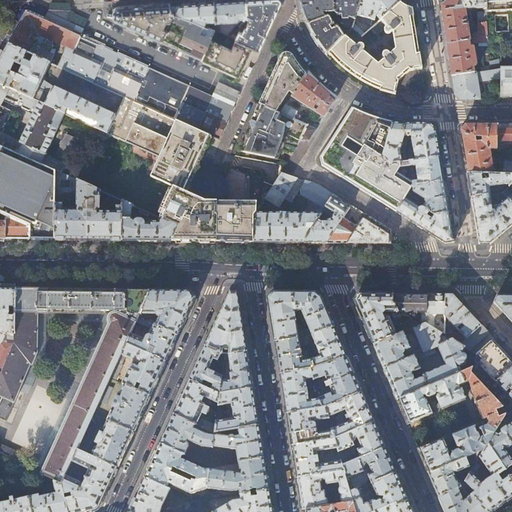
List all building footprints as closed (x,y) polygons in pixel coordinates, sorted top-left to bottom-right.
[(195,2),(170,3),(171,11),(174,13),(199,22),(204,24),(206,20),(216,20),(215,0),(195,2)] [(219,0),(215,0),(216,20),(216,24),(221,23),(220,21),(239,20),(241,18),(241,17),(245,17),(248,12),(246,0),(219,0)] [(246,0),(248,12),(245,17),(244,19),(237,26),(239,28),(242,24),(243,25),(246,21),(248,16),(251,18),(247,27),(245,26),(243,31),(239,30),(237,34),(232,32),(228,35),(253,46),(260,49),(277,10),(280,5),(281,2),(281,1),(281,0),(246,0)] [(327,14),(334,13),(333,0),(299,0),(307,25),(325,19),(323,13),(327,13),(327,14)] [(333,0),(334,13),(337,16),(342,16),(343,20),(351,19),(356,21),(357,17),(362,0),(333,0)] [(362,0),(357,17),(362,17),(361,21),(364,21),(365,18),(373,20),(373,16),(377,16),(381,20),(400,3),(398,1),(397,0),(362,0)] [(488,42),(487,12),(486,0),(447,0),(445,2),(441,6),(451,67),(452,76),(475,73),(474,67),(476,67),(477,65),(475,48),(473,46),(471,47),(470,41),(471,41),(466,9),(483,8),(483,12),(477,12),(477,22),(478,22),(478,32),(473,35),(473,43),(488,42)] [(511,0),(486,0),(487,12),(488,42),(501,41),(511,41),(511,0)] [(171,19),(174,13),(171,11),(170,3),(159,4),(123,7),(118,7),(116,19),(155,37),(162,40),(167,27),(163,26),(166,19),(171,19)] [(345,36),(328,54),(342,67),(369,85),(396,94),(399,81),(398,81),(410,71),(414,70),(415,69),(420,69),(421,69),(423,69),(420,54),(414,17),(413,9),(405,6),(400,3),(381,20),(387,26),(385,28),(385,29),(385,30),(385,32),(386,33),(386,34),(387,34),(388,34),(390,34),(393,31),(396,50),(391,54),(388,52),(387,51),(386,52),(385,52),(384,53),(383,54),(383,55),(383,56),(384,58),(385,59),(379,64),(363,51),(364,51),(364,49),(364,48),(364,47),(363,45),(362,45),(360,45),(359,45),(357,46),(345,36)] [(19,28),(9,45),(50,63),(66,70),(81,37),(54,25),(28,13),(19,28)] [(199,22),(174,13),(171,19),(167,27),(162,40),(167,42),(202,59),(215,29),(212,28),(204,24),(199,22)] [(330,17),(325,19),(307,25),(309,29),(316,42),(318,45),(322,50),(327,56),(328,54),(345,36),(339,27),(336,28),(330,17)] [(353,28),(361,37),(365,34),(354,24),(353,28)] [(228,35),(217,30),(215,29),(202,59),(223,68),(225,69),(222,76),(236,83),(253,46),(228,35)] [(115,52),(81,37),(66,70),(113,91),(124,97),(134,101),(136,95),(149,68),(115,52)] [(44,77),(50,63),(9,45),(0,61),(0,84),(10,89),(20,93),(39,102),(45,105),(53,87),(54,87),(45,81),(46,79),(45,77),(44,77)] [(288,103),(293,94),(306,74),(292,55),(290,53),(287,53),(285,53),(283,55),(281,57),(259,104),(281,113),(288,103)] [(167,76),(149,68),(136,95),(143,98),(140,104),(175,119),(190,86),(167,76)] [(511,68),(501,69),(501,75),(501,98),(511,97),(511,68)] [(486,78),(501,75),(501,69),(482,72),(482,75),(485,75),(486,78)] [(110,96),(113,91),(66,70),(64,75),(110,96)] [(306,74),(293,94),(324,117),(337,98),(308,72),(306,74)] [(475,73),(452,76),(455,95),(461,100),(481,100),(477,72),(475,73)] [(215,90),(237,99),(240,92),(219,82),(215,90)] [(0,105),(1,104),(5,98),(10,89),(0,84),(0,105)] [(212,96),(190,86),(175,119),(198,130),(212,96)] [(116,115),(54,87),(53,87),(45,105),(65,114),(107,133),(114,118),(116,115)] [(16,103),(20,93),(10,89),(5,98),(16,103)] [(38,106),(39,102),(20,93),(16,103),(15,105),(31,113),(35,104),(38,106)] [(212,96),(198,130),(212,136),(219,140),(234,106),(212,96)] [(134,101),(124,97),(116,115),(114,118),(107,133),(160,157),(195,173),(212,136),(198,130),(175,119),(140,104),(134,101)] [(65,114),(45,105),(39,102),(38,106),(21,142),(16,153),(41,164),(47,153),(65,114)] [(288,103),(281,113),(300,122),(305,114),(288,103)] [(22,115),(1,104),(0,105),(0,132),(12,138),(22,115)] [(281,113),(259,104),(239,151),(279,159),(284,152),(293,137),(300,141),(301,142),(302,140),(301,140),(308,125),(300,122),(281,113)] [(409,162),(403,163),(390,165),(383,155),(393,122),(384,120),(378,118),(373,117),(371,116),(362,112),(353,108),(352,108),(330,143),(320,158),(322,165),(353,184),(396,212),(408,194),(412,187),(413,187),(414,187),(413,182),(412,182),(397,173),(400,169),(410,167),(411,166),(410,162),(409,162)] [(399,123),(393,122),(383,155),(390,165),(403,163),(401,150),(402,144),(404,145),(406,139),(404,139),(404,137),(410,138),(410,136),(412,135),(412,124),(403,124),(400,123),(399,123)] [(430,124),(412,124),(412,135),(413,145),(411,145),(412,149),(414,149),(415,161),(440,157),(437,135),(436,129),(430,124)] [(497,149),(497,143),(497,124),(474,124),(465,124),(461,129),(468,173),(494,174),(490,149),(497,149)] [(511,124),(497,124),(497,143),(505,143),(511,142),(511,124)] [(308,125),(301,140),(302,140),(302,141),(306,140),(307,140),(309,141),(317,129),(308,125)] [(12,138),(0,132),(0,145),(16,153),(21,142),(12,138)] [(65,134),(55,157),(67,162),(77,140),(65,134)] [(16,153),(0,145),(0,212),(6,216),(30,227),(30,239),(39,239),(55,239),(56,205),(56,171),(50,168),(41,164),(16,153)] [(55,157),(47,153),(41,164),(50,168),(55,157)] [(62,174),(67,162),(55,157),(50,168),(56,171),(62,174)] [(186,193),(195,173),(160,157),(151,177),(174,187),(161,219),(179,227),(172,241),(185,241),(217,242),(217,203),(217,202),(205,202),(186,193)] [(444,182),(440,157),(415,161),(410,162),(411,166),(417,165),(419,181),(413,182),(414,187),(444,182)] [(228,204),(217,203),(217,242),(223,242),(247,242),(254,242),(254,216),(254,206),(242,205),(245,178),(230,170),(222,187),(227,189),(228,204)] [(62,174),(56,171),(56,205),(62,205),(62,200),(77,200),(77,180),(62,174)] [(283,173),(282,173),(255,216),(254,216),(254,242),(276,242),(303,243),(312,228),(306,229),(307,224),(315,224),(318,219),(324,211),(334,195),(320,185),(305,180),(298,178),(296,177),(283,173)] [(494,174),(468,173),(472,198),(491,195),(490,187),(507,184),(508,188),(511,184),(511,174),(504,174),(494,174)] [(101,191),(77,180),(77,200),(77,209),(68,209),(68,211),(62,211),(62,205),(56,205),(55,239),(80,240),(122,240),(123,207),(117,207),(117,212),(100,212),(101,200),(101,191)] [(449,213),(444,182),(414,187),(413,187),(414,193),(427,201),(427,202),(427,203),(428,204),(428,205),(425,210),(430,213),(435,215),(449,213)] [(511,194),(507,189),(503,193),(511,203),(511,194)] [(123,202),(101,191),(101,200),(107,200),(107,202),(117,202),(117,207),(123,207),(123,202)] [(511,225),(511,203),(503,193),(491,195),(472,198),(479,243),(483,243),(490,244),(499,237),(511,225)] [(408,201),(411,196),(408,194),(396,212),(446,243),(449,242),(454,242),(449,213),(435,215),(432,219),(428,217),(430,213),(425,210),(424,209),(423,209),(422,209),(422,210),(408,201)] [(334,195),(324,211),(334,217),(333,220),(332,219),(331,219),(330,220),(329,220),(328,220),(328,221),(322,222),(318,219),(315,224),(312,228),(303,243),(316,243),(327,243),(343,220),(352,205),(334,195)] [(123,202),(123,207),(122,240),(143,240),(172,241),(179,227),(161,219),(159,222),(145,222),(144,221),(144,220),(137,220),(136,221),(135,221),(132,220),(133,210),(134,207),(123,202)] [(357,228),(347,243),(370,244),(391,244),(391,230),(366,214),(357,228)] [(6,216),(5,238),(24,239),(30,239),(30,227),(6,216)] [(357,228),(343,220),(327,243),(339,243),(347,243),(357,228)] [(1,288),(0,288),(0,332),(8,333),(8,343),(4,343),(2,344),(0,347),(0,378),(15,343),(16,315),(10,315),(10,306),(16,306),(15,289),(1,288)] [(35,289),(15,289),(16,306),(16,315),(15,343),(0,378),(0,417),(7,420),(14,403),(15,403),(31,365),(33,366),(37,354),(38,352),(39,313),(110,314),(112,321),(44,469),(26,461),(29,457),(0,443),(0,456),(53,480),(62,484),(78,450),(85,433),(91,421),(102,397),(111,378),(126,344),(131,333),(136,322),(138,318),(150,290),(121,290),(35,289)] [(169,291),(150,290),(138,318),(141,319),(143,313),(156,313),(157,314),(158,315),(159,316),(160,316),(158,321),(152,319),(150,319),(148,322),(177,336),(185,318),(186,317),(195,297),(191,291),(188,291),(169,291)] [(213,330),(205,346),(222,353),(222,352),(223,347),(225,346),(225,349),(227,349),(228,346),(230,348),(229,354),(247,351),(240,304),(238,292),(234,292),(230,292),(217,319),(213,330)] [(298,311),(293,293),(281,292),(274,292),(269,298),(276,342),(305,337),(303,329),(297,331),(294,311),(298,311)] [(303,293),(293,293),(298,311),(302,310),(309,328),(303,329),(305,337),(334,327),(321,297),(315,293),(303,293)] [(393,303),(393,294),(373,294),(359,294),(355,300),(374,345),(397,335),(390,317),(386,317),(384,314),(386,312),(390,312),(395,320),(401,317),(395,304),(393,303)] [(403,294),(393,294),(393,303),(395,304),(401,317),(407,331),(413,328),(425,323),(427,324),(428,294),(419,294),(403,294)] [(436,295),(428,294),(427,324),(435,329),(435,313),(445,313),(445,295),(436,295)] [(450,295),(445,295),(445,313),(445,315),(448,318),(450,320),(467,338),(460,344),(465,347),(476,355),(492,340),(494,339),(480,325),(466,309),(453,295),(450,295)] [(511,295),(510,296),(497,295),(494,302),(506,316),(511,321),(511,295)] [(148,322),(141,319),(138,318),(136,322),(150,328),(145,339),(131,333),(126,344),(165,361),(171,349),(177,336),(148,322)] [(435,329),(427,324),(425,323),(413,328),(422,348),(415,351),(414,352),(412,353),(413,356),(415,356),(434,347),(438,346),(452,340),(445,335),(435,329)] [(347,357),(334,327),(305,337),(308,345),(315,342),(321,356),(312,360),(314,368),(347,357)] [(397,335),(374,345),(377,352),(384,369),(408,359),(406,355),(404,356),(403,354),(404,353),(405,353),(405,352),(405,351),(405,350),(406,351),(408,351),(408,352),(411,350),(404,332),(397,335)] [(305,337),(276,342),(278,357),(281,373),(310,369),(314,368),(312,360),(303,361),(300,346),(308,345),(305,337)] [(452,340),(438,346),(446,365),(422,375),(422,376),(422,377),(417,379),(416,377),(415,377),(414,375),(413,374),(411,373),(421,369),(417,361),(415,356),(413,356),(408,359),(384,369),(389,379),(398,400),(464,372),(462,366),(468,364),(467,357),(467,356),(466,354),(465,354),(464,353),(463,353),(462,352),(465,347),(460,344),(452,340)] [(511,366),(511,361),(492,340),(476,355),(472,368),(471,373),(487,390),(496,382),(511,366)] [(157,380),(165,361),(126,344),(111,378),(115,380),(116,380),(123,364),(125,356),(139,362),(140,364),(139,367),(133,365),(132,365),(131,365),(130,366),(122,383),(123,383),(150,396),(157,380)] [(222,353),(205,346),(195,370),(190,380),(201,385),(203,380),(213,384),(211,389),(220,393),(222,379),(222,376),(209,370),(213,361),(218,363),(222,353)] [(434,347),(415,356),(417,361),(421,359),(421,361),(437,354),(434,347)] [(251,375),(247,351),(229,354),(225,355),(225,358),(230,357),(232,373),(230,374),(231,380),(228,380),(222,379),(220,393),(253,388),(251,375)] [(362,392),(347,357),(314,368),(310,369),(313,378),(314,380),(326,375),(328,381),(324,382),(326,386),(330,385),(333,392),(329,394),(327,391),(325,392),(327,395),(319,398),(320,399),(322,408),(326,407),(362,392)] [(511,366),(496,382),(509,395),(507,398),(511,403),(511,366)] [(472,368),(464,372),(398,400),(408,424),(432,414),(427,400),(424,399),(423,396),(425,395),(426,397),(429,398),(435,396),(436,392),(440,392),(440,394),(438,395),(437,399),(442,410),(465,400),(461,388),(457,387),(455,388),(454,388),(455,384),(461,386),(468,382),(473,394),(472,394),(480,410),(474,412),(478,422),(484,419),(484,420),(487,419),(489,423),(488,425),(480,428),(484,437),(483,438),(480,443),(479,442),(478,442),(477,442),(476,442),(476,443),(475,443),(478,438),(479,437),(478,434),(479,434),(477,429),(476,430),(474,426),(452,435),(457,447),(461,448),(463,447),(464,448),(462,451),(458,450),(452,452),(451,455),(452,456),(449,458),(448,455),(449,453),(443,439),(419,450),(429,473),(466,458),(474,454),(485,450),(488,445),(497,430),(498,428),(508,412),(487,390),(471,373),(472,368)] [(310,369),(281,373),(284,393),(287,413),(322,408),(320,399),(309,401),(306,379),(313,378),(310,369)] [(112,387),(115,380),(111,378),(102,397),(108,399),(113,388),(112,387)] [(201,385),(190,380),(180,403),(174,414),(197,424),(212,431),(215,432),(216,424),(200,417),(203,413),(207,415),(211,407),(202,403),(204,399),(211,402),(212,400),(219,403),(220,393),(211,389),(201,385)] [(141,415),(150,396),(123,383),(119,393),(122,394),(121,397),(117,395),(112,407),(116,408),(114,412),(111,410),(107,419),(133,432),(141,415)] [(259,425),(253,388),(220,393),(219,403),(216,424),(215,432),(223,431),(239,429),(259,425)] [(332,426),(335,439),(374,422),(362,392),(326,407),(329,418),(332,426)] [(326,407),(322,408),(287,413),(289,423),(291,433),(316,429),(316,424),(316,423),(315,422),(314,422),(313,422),(313,421),(312,419),(314,420),(315,420),(316,420),(329,418),(326,407)] [(511,417),(510,414),(508,412),(498,428),(502,430),(501,431),(501,432),(502,433),(497,430),(488,445),(501,464),(511,458),(507,451),(504,451),(505,450),(505,449),(505,448),(509,449),(511,446),(511,417)] [(197,424),(174,414),(170,423),(161,444),(185,454),(186,455),(190,446),(190,445),(190,444),(190,443),(189,442),(188,441),(188,440),(202,446),(213,447),(215,432),(212,431),(212,435),(208,435),(194,428),(195,425),(196,425),(197,424)] [(126,448),(133,432),(107,419),(103,429),(106,431),(105,433),(101,432),(95,443),(99,445),(98,448),(95,446),(91,455),(117,468),(126,448)] [(96,424),(91,421),(85,433),(91,435),(96,424)] [(379,434),(374,422),(335,439),(343,465),(347,463),(342,451),(353,446),(353,445),(352,443),(356,438),(357,437),(359,440),(361,445),(359,446),(357,449),(361,457),(385,447),(379,434)] [(261,437),(259,425),(239,429),(240,436),(235,436),(234,435),(229,436),(229,437),(222,436),(223,431),(215,432),(213,447),(236,449),(238,462),(264,458),(261,437)] [(318,428),(316,429),(291,433),(293,445),(335,439),(332,426),(325,427),(326,432),(319,433),(318,428)] [(298,477),(344,470),(343,465),(335,439),(293,445),(295,458),(298,477)] [(161,444),(156,455),(145,478),(168,488),(170,484),(192,494),(208,489),(210,469),(203,468),(181,458),(183,455),(185,456),(185,454),(161,444)] [(488,445),(485,450),(480,457),(492,476),(482,483),(474,476),(480,466),(476,464),(467,479),(463,486),(465,488),(467,490),(471,487),(475,492),(471,494),(471,495),(487,511),(489,511),(506,501),(511,496),(511,479),(501,464),(488,445)] [(390,459),(385,447),(361,457),(347,463),(343,465),(344,470),(351,492),(355,490),(350,477),(363,471),(364,470),(363,469),(366,463),(367,463),(369,465),(371,470),(369,472),(368,474),(372,483),(396,472),(390,459)] [(100,506),(117,468),(91,455),(78,450),(62,484),(68,511),(87,511),(94,511),(97,508),(100,506)] [(485,450),(474,454),(478,461),(480,457),(485,450)] [(268,480),(264,458),(238,462),(240,470),(242,470),(241,474),(210,469),(208,489),(232,492),(239,491),(240,495),(269,490),(268,480)] [(466,458),(429,473),(439,496),(463,486),(467,479),(459,482),(456,480),(453,472),(457,472),(470,467),(466,458)] [(511,459),(511,460),(511,458),(501,464),(511,479),(511,459)] [(303,510),(354,502),(351,492),(344,470),(298,477),(300,493),(303,510)] [(408,500),(396,472),(372,483),(369,484),(370,486),(373,485),(377,495),(382,496),(383,495),(384,497),(384,499),(383,500),(386,506),(395,502),(396,505),(408,500)] [(168,488),(145,478),(136,499),(135,501),(129,511),(161,511),(163,506),(164,504),(171,489),(168,488)] [(68,511),(62,484),(53,480),(55,491),(56,491),(57,493),(49,495),(49,499),(46,499),(46,496),(40,497),(39,495),(34,496),(31,481),(26,482),(30,497),(33,511),(68,511)] [(364,486),(355,490),(351,492),(354,502),(356,511),(363,511),(364,511),(363,511),(372,511),(386,506),(383,500),(381,499),(379,498),(376,500),(375,499),(365,503),(359,490),(361,491),(365,489),(364,486)] [(459,491),(465,488),(463,486),(439,496),(445,511),(487,511),(471,495),(466,500),(465,504),(462,503),(463,501),(459,491)] [(272,511),(271,500),(269,490),(240,495),(241,499),(233,500),(213,511),(272,511)] [(0,511),(33,511),(30,497),(15,500),(14,499),(11,499),(11,501),(0,503),(0,511)] [(412,511),(408,500),(396,505),(395,502),(386,506),(372,511),(412,511)] [(356,511),(354,502),(303,510),(303,511),(356,511)]
